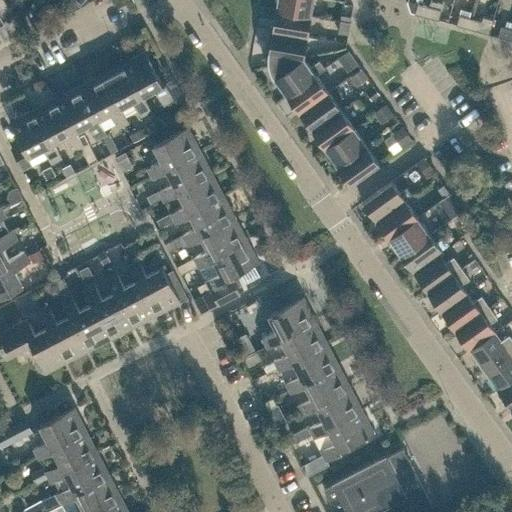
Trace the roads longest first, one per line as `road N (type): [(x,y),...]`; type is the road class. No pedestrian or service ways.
road 1 (residential): [(354,235),(511,467)]
road 2 (unclassified): [(181,0),(331,208)]
road 3 (residential): [(410,70),(447,129),(331,208)]
road 4 (residential): [(183,328),(278,511)]
road 5 (residential): [(183,328),(354,235)]
road 6 (unclassified): [(0,63),(75,28),(109,33),(172,0)]
road 7 (residential): [(36,401),(183,328)]
